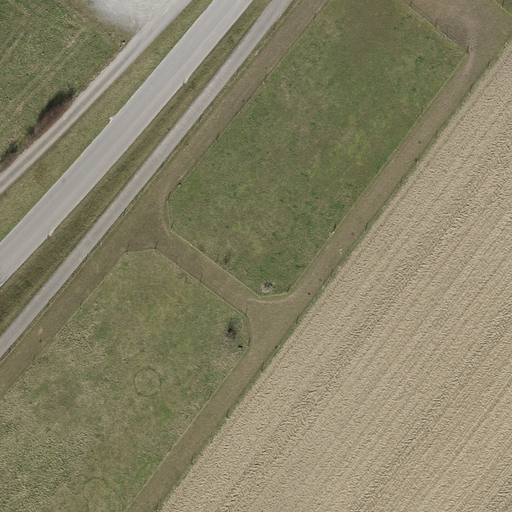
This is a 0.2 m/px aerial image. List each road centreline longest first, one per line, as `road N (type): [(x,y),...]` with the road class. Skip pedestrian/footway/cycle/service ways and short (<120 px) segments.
road 1 (track): [(283,0),(0,351)]
road 2 (residential): [(0,266),(172,74),(226,0)]
road 3 (track): [(184,0),(0,185)]
